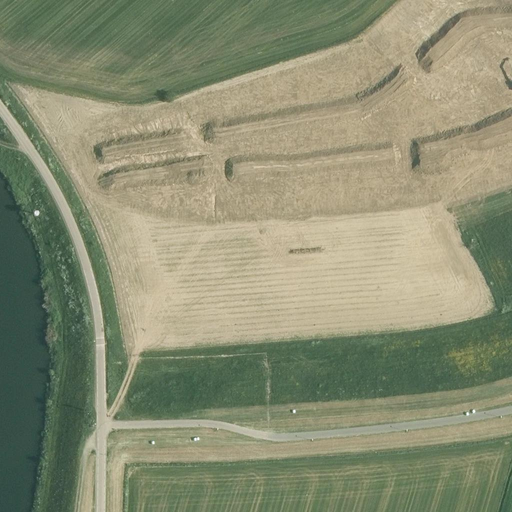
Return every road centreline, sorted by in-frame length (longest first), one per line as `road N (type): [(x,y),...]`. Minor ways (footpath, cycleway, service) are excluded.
road 1 (unclassified): [(100,425),(209,423),(272,437),(312,436),(511,412)]
road 2 (tertiary): [(100,425),(99,341),(85,267),(56,194),(0,110)]
